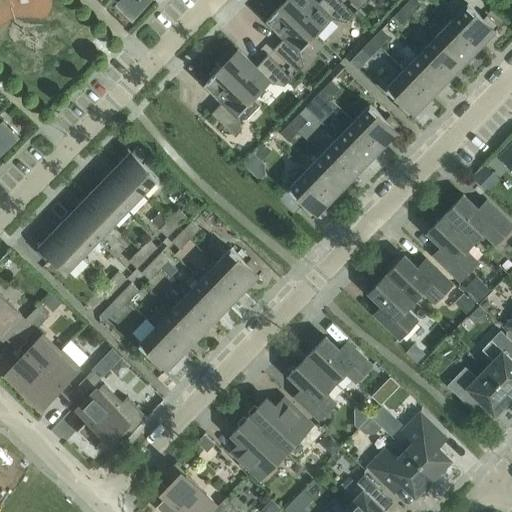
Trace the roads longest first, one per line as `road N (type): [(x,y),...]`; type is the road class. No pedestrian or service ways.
road 1 (residential): [(99,505),(511,80)]
road 2 (residential): [(0,224),(218,0)]
road 3 (residential): [(99,505),(0,409)]
